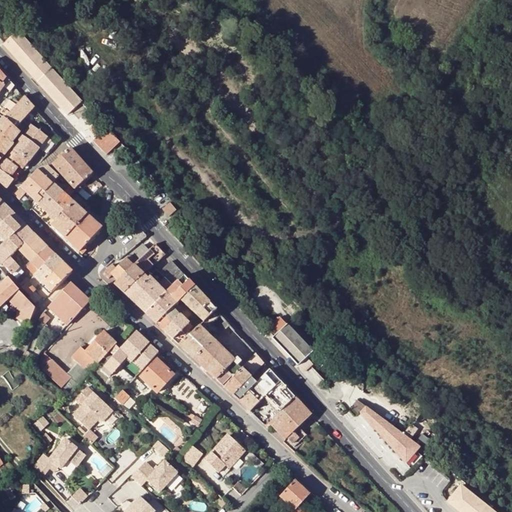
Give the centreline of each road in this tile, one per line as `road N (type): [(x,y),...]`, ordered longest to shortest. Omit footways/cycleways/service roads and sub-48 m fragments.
road 1 (secondary): [(98,165),(410,511)]
road 2 (track): [(47,0),(244,226),(269,237),(318,234),(356,196)]
road 3 (tertiary): [(88,275),(285,456)]
road 4 (secondary): [(0,56),(98,165)]
road 5 (tertiary): [(0,189),(88,275)]
